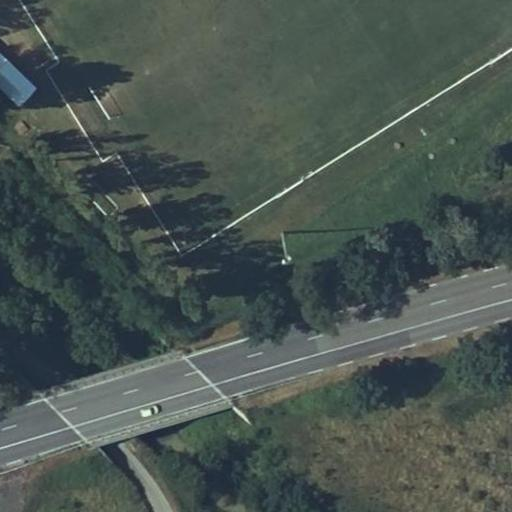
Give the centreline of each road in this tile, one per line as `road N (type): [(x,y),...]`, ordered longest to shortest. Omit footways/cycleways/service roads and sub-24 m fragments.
road 1 (primary): [(0,434),(511,285)]
road 2 (residential): [(163,511),(133,462),(50,373),(0,337)]
